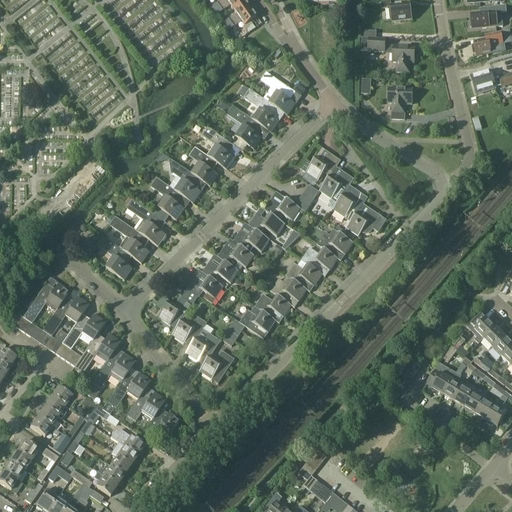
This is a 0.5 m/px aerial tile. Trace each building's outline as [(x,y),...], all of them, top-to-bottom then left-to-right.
[(234,11),(246,3),(244,0),(232,0),(221,8),(223,11),(231,6),(234,11)] [(391,7),(391,2),(382,3),(383,9),(390,8),(391,14),(389,15),(390,21),(391,21),(392,23),(395,23),(395,24),(400,23),(400,22),(411,21),(409,4),(404,5),(402,4),(396,5),(396,6),(391,7)] [(233,24),(252,11),(246,3),(234,11),(237,15),(230,20),(233,24)] [(490,9),(491,14),(471,16),(471,17),(469,17),(470,28),(472,28),(472,29),(482,28),(482,29),(494,28),(494,21),(499,20),(499,13),(506,13),(506,8),(490,9)] [(252,11),(233,24),(235,27),(242,23),(245,27),(257,18),(252,11)] [(226,29),(232,25),(229,21),(223,25),(226,29)] [(34,42),(41,53),(57,41),(53,36),(65,28),(61,23),(34,42)] [(226,29),(223,32),(232,46),(236,44),(226,29)] [(475,57),(496,52),(494,39),(479,42),(479,43),(473,45),(475,57)] [(413,65),(414,49),(393,48),(393,64),(397,64),(396,74),(409,75),(410,65),(413,65)] [(278,51),(273,56),(276,59),(281,54),(278,51)] [(490,72),(471,78),(476,95),(490,91),(492,96),(505,92),(503,87),(511,84),(511,74),(511,75),(500,78),(492,80),(490,72)] [(278,111),(287,117),(295,106),(289,102),(295,94),(265,73),(259,82),(271,90),(264,101),(269,104),(278,111)] [(371,96),(371,82),(362,81),(362,96),(371,96)] [(412,106),(412,91),(388,90),(388,105),(393,105),(392,121),(404,121),(405,106),(412,106)] [(105,91),(95,91),(95,100),(90,100),(90,104),(97,104),(97,99),(105,99),(105,91)] [(215,99),(225,110),(233,102),(223,91),(215,99)] [(278,111),(269,104),(264,101),(249,91),(243,99),(259,110),(251,121),(262,128),(271,134),(278,123),(273,119),(278,111)] [(90,111),(96,121),(104,116),(97,106),(90,111)] [(262,128),(251,121),(232,107),(226,116),(242,127),(235,138),(254,151),(262,140),(256,136),(262,128)] [(294,116),(301,125),(308,119),(301,110),(294,116)] [(217,165),(226,171),(234,160),(229,156),(234,148),(211,132),(205,140),(215,147),(208,158),(217,165)] [(217,165),(208,158),(194,149),(188,157),(199,165),(191,175),(200,182),(210,189),(218,177),(212,173),(217,165)] [(336,168),(337,168),(341,162),(323,149),(306,174),(318,182),(326,170),(332,174),(336,168)] [(200,182),(191,175),(178,166),(172,174),(182,181),(174,192),(184,199),(193,206),(201,194),(195,190),(200,182)] [(354,181),(337,168),(336,168),(332,174),(320,192),(332,201),(340,189),(345,192),(346,192),(350,187),(354,181)] [(184,199),(174,192),(160,183),(155,191),(165,198),(157,209),(158,210),(154,217),(165,224),(169,218),(176,222),(184,211),(178,207),(184,199)] [(306,191),(315,198),(319,193),(309,186),(306,191)] [(368,200),(350,187),(346,192),(345,192),(333,211),(345,219),(353,207),(359,211),(364,205),(368,200)] [(312,203),(315,198),(306,191),(302,196),(312,203)] [(142,193),(135,199),(142,206),(149,200),(142,193)] [(301,210),(295,206),(276,193),(264,211),(276,220),(276,219),(280,214),(292,222),(301,210)] [(308,208),(312,203),(302,196),(299,201),(308,208)] [(165,224),(154,217),(128,199),(125,203),(128,206),(124,212),(148,228),(142,237),(148,242),(158,248),(166,237),(159,232),(165,224)] [(305,213),(308,208),(299,201),(295,206),(301,210),(305,213)] [(387,221),(364,205),(359,211),(346,229),(358,237),(367,225),(378,233),(387,221)] [(264,211),(261,209),(249,227),(248,227),(261,235),(265,229),(277,238),(285,225),(276,219),(276,220),(264,211)] [(148,242),(142,237),(115,218),(114,219),(111,217),(107,224),(109,226),(130,241),(122,252),(132,258),(131,259),(141,265),(149,254),(143,250),(148,242)] [(248,227),(249,227),(246,224),(233,242),(245,250),(249,245),(261,253),(270,241),(261,235),(248,227)] [(336,227),(334,231),(337,233),(341,236),(342,236),(344,233),(336,227)] [(332,229),(328,235),(325,233),(317,245),(322,249),(341,262),(353,244),(332,229)] [(132,258),(122,252),(102,238),(96,247),(113,258),(105,269),(124,282),(132,271),(126,266),(131,259),(132,258)] [(245,250),(233,242),(230,240),(217,258),(229,267),(230,266),(234,260),(245,269),(254,257),(245,250)] [(163,255),(174,251),(172,243),(161,247),(163,255)] [(286,243),(282,249),(285,251),(291,246),(286,243)] [(337,260),(322,249),(319,255),(310,249),(301,261),(307,265),(322,275),(325,278),(337,260)] [(229,267),(217,258),(214,256),(202,273),(214,282),(215,281),(218,276),(230,285),(239,272),(230,266),(229,267)] [(307,265),(303,270),(294,264),(286,277),(291,280),(307,290),(306,291),(310,293),(322,275),(307,265)] [(214,282),(202,273),(199,271),(186,290),(198,298),(199,298),(203,292),(215,300),(224,288),(215,281),(214,282)] [(169,288),(176,280),(167,273),(161,280),(169,288)] [(295,309),(306,291),(307,290),(291,280),(287,286),(279,280),(270,293),(276,296),(291,306),(291,307),(295,309)] [(46,285),(23,318),(26,321),(31,324),(46,304),(56,311),(65,298),(69,292),(58,284),(54,290),(46,285)] [(175,330),(180,323),(198,298),(186,290),(186,289),(175,305),(169,301),(157,318),(175,330)] [(276,296),(272,302),(263,296),(254,308),(260,312),(261,312),(276,322),(278,324),(291,307),(291,306),(276,296)] [(65,298),(42,331),(46,334),(51,337),(65,317),(76,324),(82,316),(89,305),(78,297),(73,304),(65,298)] [(261,312),(260,312),(257,318),(248,311),(239,324),(235,321),(231,326),(241,332),(245,327),(263,340),(276,322),(261,312)] [(14,327),(21,317),(16,314),(10,324),(14,327)] [(92,342),(97,335),(105,323),(94,315),(89,321),(82,316),(76,324),(62,345),(66,348),(70,351),(82,335),(92,342)] [(189,349),(194,342),(207,324),(194,315),(186,327),(180,323),(175,330),(171,336),(189,349)] [(26,321),(23,318),(21,317),(14,327),(19,331),(26,321)] [(483,340),(495,328),(486,319),(473,331),(479,336),(474,342),(478,346),(483,340)] [(24,334),(31,324),(26,321),(19,331),(24,334)] [(36,327),(32,324),(31,324),(24,334),(29,337),(36,327)] [(238,337),(241,332),(231,326),(228,331),(238,337)] [(34,341),(41,331),(36,327),(29,337),(34,341)] [(492,349),(504,337),(495,328),(483,340),(492,349)] [(58,330),(53,337),(61,342),(66,334),(58,330)] [(46,334),(42,331),(41,331),(34,341),(39,344),(46,334)] [(234,343),(238,337),(228,331),(224,336),(234,343)] [(51,338),(51,337),(46,334),(39,344),(44,348),(51,338)] [(203,367),(208,360),(220,342),(208,334),(200,346),(194,342),(189,349),(185,354),(203,367)] [(107,362),(115,349),(120,343),(108,335),(104,341),(97,335),(92,342),(81,358),(74,368),(73,369),(82,375),(96,354),(107,362)] [(231,347),(234,343),(224,336),(221,340),(231,347)] [(501,358),(511,347),(511,344),(504,337),(492,349),(501,358)] [(49,351),(56,341),(51,338),(44,348),(49,351)] [(457,352),(465,342),(461,338),(453,348),(457,352)] [(54,354),(61,344),(56,341),(49,351),(54,354)] [(59,358),(66,348),(62,345),(61,344),(54,354),(59,358)] [(510,367),(511,365),(511,347),(501,358),(510,367)] [(71,351),(70,351),(66,348),(59,358),(64,361),(71,351)] [(122,382),(127,374),(135,362),(123,355),(115,349),(107,362),(91,385),(100,391),(111,374),(122,382)] [(448,363),(457,352),(452,349),(444,360),(448,363)] [(0,364),(9,370),(16,359),(1,350),(0,351),(0,364)] [(69,365),(76,355),(71,351),(64,361),(69,365)] [(203,367),(199,372),(217,385),(234,360),(222,352),(213,364),(208,360),(203,367)] [(74,368),(81,358),(76,355),(69,365),(74,368)] [(475,370),(476,370),(470,366),(472,364),(465,359),(456,374),(460,377),(465,368),(473,373),(475,370)] [(478,367),(481,363),(476,359),(472,363),(478,367)] [(406,365),(416,372),(420,368),(410,360),(406,365)] [(487,375),(491,371),(481,363),(478,367),(487,375)] [(9,370),(0,364),(0,378),(3,380),(9,370)] [(413,377),(416,372),(406,365),(403,369),(413,377)] [(409,382),(413,377),(403,369),(399,374),(409,382)] [(482,382),(485,378),(475,370),(473,373),(472,374),(482,382)] [(443,396),(452,381),(440,374),(434,371),(425,385),(431,389),(443,396)] [(497,383),(501,378),(491,371),(487,375),(497,383)] [(127,374),(122,382),(115,391),(102,411),(110,417),(116,410),(127,394),(137,401),(142,394),(150,381),(139,373),(135,379),(127,374)] [(406,386),(409,382),(399,374),(395,379),(406,386)] [(492,389),(495,386),(485,378),(482,382),(492,389)] [(508,391),(511,386),(501,378),(497,383),(508,391)] [(402,391),(406,386),(395,379),(392,383),(402,391)] [(453,403),(462,388),(452,381),(443,396),(453,403)] [(398,396),(402,391),(392,383),(388,389),(398,396)] [(91,386),(85,395),(94,400),(100,392),(91,386)] [(502,397),(505,393),(495,386),(492,389),(502,397)] [(51,399),(65,408),(72,398),(58,388),(51,399)] [(464,409),(473,394),(462,388),(453,403),(464,409)] [(395,401),(398,396),(388,389),(384,393),(395,401)] [(152,420),(157,413),(165,401),(154,393),(150,399),(142,394),(137,401),(126,417),(135,423),(142,413),(152,420)] [(509,397),(505,393),(502,397),(499,401),(503,404),(506,400),(509,397)] [(475,415),(484,401),(473,394),(464,409),(475,415)] [(62,412),(65,408),(51,399),(44,408),(58,418),(61,420),(66,414),(62,412)] [(96,408),(97,407),(85,400),(82,405),(93,412),(96,408)] [(486,422),(495,407),(484,401),(475,415),(486,422)] [(438,415),(446,418),(450,409),(442,406),(438,415)] [(495,407),(486,422),(497,428),(505,414),(495,407)] [(51,428),(58,418),(44,408),(37,418),(51,428)] [(110,417),(102,411),(96,408),(93,412),(90,418),(94,421),(97,416),(107,422),(110,417)] [(157,413),(152,420),(141,436),(150,442),(157,432),(167,439),(180,420),(169,412),(164,419),(157,413)] [(44,438),(51,428),(37,418),(30,428),(44,438)] [(73,428),(77,431),(83,421),(79,418),(73,428)] [(80,433),(84,436),(91,426),(87,423),(82,430),(80,433)] [(70,441),(77,431),(73,428),(66,438),(70,441)] [(129,438),(121,432),(117,432),(114,434),(111,439),(123,448),(137,457),(144,448),(129,438)] [(77,446),(84,436),(80,433),(73,443),(77,446)] [(61,436),(52,450),(60,455),(69,441),(61,436)] [(17,451),(31,461),(38,451),(24,442),(17,451)] [(83,450),(77,446),(73,443),(69,449),(73,452),(79,456),(83,450)] [(130,467),(137,457),(123,448),(116,458),(130,467)] [(55,463),(58,459),(45,450),(42,455),(55,463)] [(24,471),(31,461),(17,451),(10,461),(24,471)] [(313,456),(322,464),(326,459),(316,451),(313,456)] [(318,468),(322,464),(313,456),(309,461),(318,468)] [(124,477),(130,467),(116,458),(109,468),(124,477)] [(18,481),(24,471),(10,461),(3,471),(18,481)] [(314,473),(318,468),(309,461),(305,466),(314,473)] [(51,462),(45,471),(48,473),(54,464),(51,462)] [(68,462),(65,466),(71,470),(74,466),(68,462)] [(294,467),(291,471),(292,472),(296,475),(300,469),(297,466),(294,467)] [(311,478),(314,473),(305,466),(301,470),(311,478)] [(53,483),(62,471),(57,467),(48,480),(53,483)] [(117,487),(124,477),(109,468),(106,473),(100,469),(97,474),(117,487)] [(41,483),(48,473),(44,470),(37,480),(41,483)] [(307,482),(311,478),(301,470),(298,475),(307,482)] [(0,484),(10,492),(18,481),(3,471),(0,475),(0,484)] [(88,489),(92,484),(73,471),(70,476),(88,489)] [(110,497),(117,487),(97,474),(93,480),(99,483),(96,488),(110,497)] [(308,491),(316,482),(311,478),(304,488),(308,491)] [(316,482),(308,491),(313,495),(320,486),(316,482)] [(33,492),(37,495),(42,488),(38,485),(33,492)] [(79,491),(89,498),(94,501),(97,496),(82,486),(79,491)] [(326,505),(333,496),(323,488),(316,497),(326,505)] [(37,495),(33,492),(31,491),(24,501),(30,505),(37,495)] [(86,502),(89,498),(79,491),(72,501),(77,504),(81,498),(86,502)] [(43,511),(48,511),(57,500),(46,492),(36,507),(43,511)] [(352,503),(356,497),(350,493),(347,500),(352,503)] [(333,496),(326,505),(330,508),(337,499),(333,496)] [(64,511),(68,507),(57,500),(48,511),(64,511)] [(101,506),(113,511),(115,506),(103,501),(101,506)]
